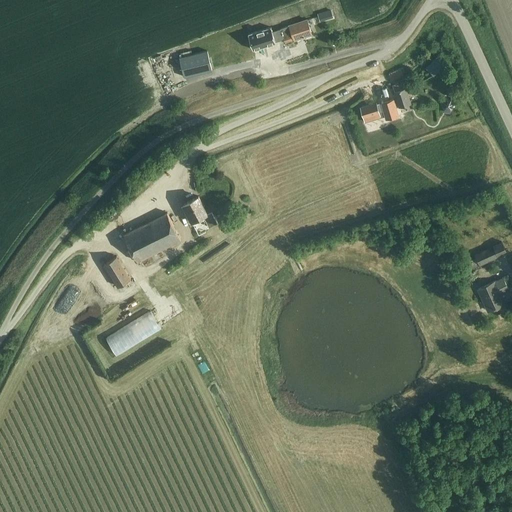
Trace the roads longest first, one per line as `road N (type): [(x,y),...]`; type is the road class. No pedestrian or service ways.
road 1 (unclassified): [(0,334),(49,247),(145,149),(168,133),(376,59),(431,0)]
road 2 (tertiary): [(511,117),(451,0)]
